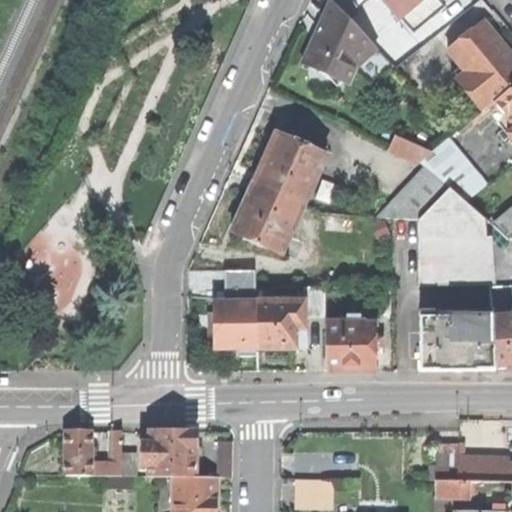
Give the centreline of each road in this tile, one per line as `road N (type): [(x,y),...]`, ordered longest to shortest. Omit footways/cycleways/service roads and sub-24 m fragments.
road 1 (residential): [(285,0),(174,252),(160,403)]
road 2 (tertiary): [(255,400),(511,397)]
road 3 (tertiary): [(0,407),(160,403)]
